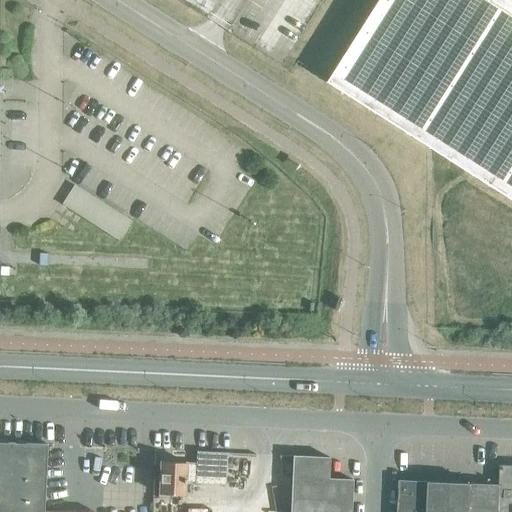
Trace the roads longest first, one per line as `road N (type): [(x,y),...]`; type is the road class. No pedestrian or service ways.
road 1 (tertiary): [(383,384),(391,242),(375,179),(357,154),(109,0)]
road 2 (tertiary): [(0,367),(383,384)]
road 3 (unclassified): [(0,406),(378,425)]
road 4 (unclassified): [(378,425),(511,429)]
road 5 (tertiary): [(383,384),(511,390)]
